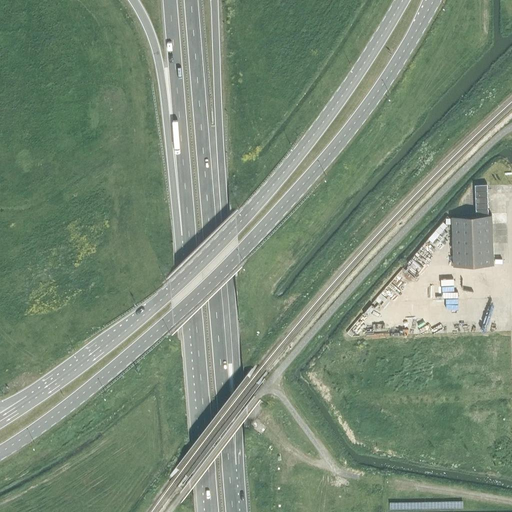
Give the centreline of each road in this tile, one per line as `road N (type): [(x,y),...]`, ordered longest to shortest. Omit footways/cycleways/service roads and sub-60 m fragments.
road 1 (trunk): [(0,452),(100,380),(238,253),(363,112),(434,0)]
road 2 (trunk): [(403,0),(301,152),(236,225),(130,326),(48,389)]
road 3 (trunk): [(230,495),(239,464),(213,0)]
road 4 (trunk): [(230,495),(190,0)]
road 5 (trunk): [(134,0),(160,72),(177,235),(191,267)]
road 6 (trunk): [(169,0),(191,267)]
road 7 (trunk): [(191,267),(211,511)]
